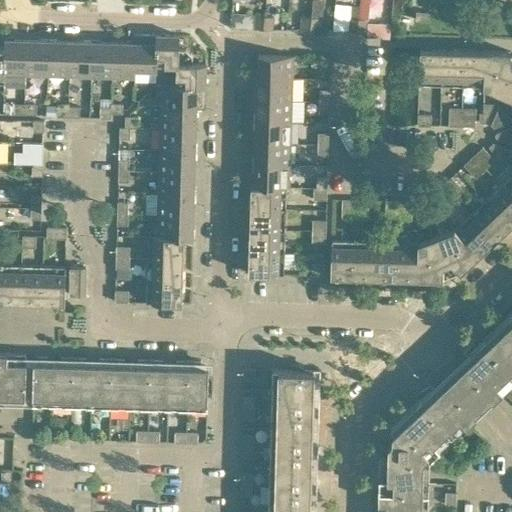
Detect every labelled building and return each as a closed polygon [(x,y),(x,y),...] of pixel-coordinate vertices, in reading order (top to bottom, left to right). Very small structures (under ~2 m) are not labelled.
[(300,29),(310,30),(312,0),(303,0),(302,9),(300,29)] [(312,0),(310,30),(319,31),(322,0),(312,0)] [(347,30),(356,31),(358,16),(359,6),(350,5),(347,30)] [(358,16),(356,31),(365,32),(366,32),(368,7),(359,6),(358,16)] [(426,12),(416,11),(415,20),(428,21),(429,12),(426,12)] [(263,29),(264,16),(255,15),(253,28),(263,29)] [(273,17),(264,16),(263,29),(272,30),(273,17)] [(378,22),(377,37),(388,37),(389,23),(378,22)] [(156,70),(157,34),(134,34),(134,42),(135,69),(156,70)] [(156,70),(156,76),(164,76),(164,64),(177,64),(189,52),(186,49),(179,49),(179,35),(157,34),(156,70)] [(5,74),(24,75),(25,39),(4,39),(4,47),(5,74)] [(46,75),(47,40),(25,39),(24,75),(46,75)] [(68,76),(69,40),(47,40),(46,75),(68,76)] [(89,77),(90,41),(69,40),(68,76),(89,77)] [(111,77),(112,42),(90,41),(89,77),(111,77)] [(135,69),(134,42),(112,42),(111,77),(135,78),(135,69)] [(418,84),(441,85),(442,49),(420,49),(418,84)] [(463,50),(442,49),(441,85),(462,86),(463,50)] [(485,51),(463,50),(462,86),(484,86),(485,51)] [(511,51),(485,51),(484,86),(511,98),(511,65),(510,64),(511,51)] [(176,76),(176,85),(206,86),(206,63),(192,63),(192,56),(189,52),(177,64),(176,76)] [(257,54),(257,77),(292,78),(293,56),(257,54)] [(331,57),(320,56),(320,68),(330,68),(331,57)] [(196,107),(196,108),(205,109),(206,86),(176,85),(176,76),(164,75),(164,76),(164,84),(170,84),(169,105),(170,106),(196,107)] [(257,77),(256,99),(292,100),(292,78),(257,77)] [(329,101),(330,89),(319,89),(319,101),(329,101)] [(256,99),(255,120),(291,121),(301,122),(302,100),(292,100),(256,99)] [(329,112),(329,101),(319,101),(318,112),(329,112)] [(111,102),(111,106),(111,118),(111,113),(122,113),(122,109),(122,102),(111,102)] [(4,113),(24,114),(24,103),(4,103),(4,113)] [(35,103),(24,103),(24,114),(35,114),(35,103)] [(484,103),(483,112),(489,113),(494,103),(484,103)] [(160,128),(196,129),(196,108),(196,107),(170,106),(169,105),(161,105),(160,128)] [(495,115),(499,120),(506,113),(499,105),(495,115)] [(56,116),(68,116),(68,106),(57,106),(56,116)] [(80,106),(68,106),(68,116),(79,117),(80,106)] [(99,117),(111,118),(111,106),(100,106),(99,117)] [(485,123),(489,113),(483,112),(479,112),(479,122),(485,123)] [(511,119),(506,113),(499,120),(503,124),(511,120),(511,119)] [(503,124),(499,120),(495,115),(490,125),(493,128),(503,124)] [(129,116),(125,116),(125,127),(130,127),(131,127),(135,127),(135,116),(129,116)] [(33,142),(43,142),(44,120),(33,119),(33,120),(17,120),(16,141),(33,142)] [(255,142),(290,143),(291,121),(255,120),(255,142)] [(130,127),(125,127),(120,127),(119,138),(130,138),(131,127),(130,127)] [(196,129),(160,128),(159,149),(195,150),(196,129)] [(505,142),(505,135),(505,129),(495,133),(495,137),(505,142)] [(318,132),(317,144),(328,144),(328,133),(318,132)] [(255,142),(254,164),(290,165),(290,143),(255,142)] [(495,154),(498,151),(502,147),(492,142),(488,147),(495,154)] [(328,144),(317,144),(317,155),(328,156),(328,144)] [(486,151),(482,146),(473,155),(477,160),(486,151)] [(502,147),(498,151),(504,158),(511,151),(502,147)] [(194,172),(195,150),(159,149),(159,171),(194,172)] [(477,160),(481,164),(491,155),(486,151),(477,160)] [(33,152),(32,164),(43,164),(43,152),(33,152)] [(481,164),(477,160),(473,155),(468,160),(476,169),(481,164)] [(481,164),(485,169),(495,160),(491,155),(481,164)] [(129,159),(119,158),(118,170),(129,170),(129,159)] [(472,173),(476,169),(468,160),(463,165),(472,173)] [(32,175),(43,175),(43,164),(32,164),(32,175)] [(289,187),(290,165),(254,164),(253,185),(286,186),(286,187),(289,187)] [(481,164),(476,169),(472,173),(476,178),(485,169),(481,164)] [(129,182),(129,170),(118,170),(118,181),(129,182)] [(194,194),(194,172),(159,171),(158,193),(194,194)] [(511,173),(500,185),(511,196),(511,173)] [(320,188),(327,188),(327,176),(317,176),(316,187),(320,188)] [(451,176),(446,181),(454,190),(459,185),(451,176)] [(450,194),(454,190),(446,181),(441,185),(445,190),(450,194)] [(251,185),(250,207),(286,208),(286,187),(286,186),(253,185),(251,185)] [(445,190),(441,185),(432,194),(436,199),(445,190)] [(459,185),(454,190),(450,194),(454,198),(463,189),(459,185)] [(509,225),(511,222),(511,196),(500,185),(485,199),(509,225)] [(445,190),(436,199),(440,203),(450,194),(445,190)] [(193,215),(194,194),(158,193),(157,214),(193,215)] [(444,208),(454,198),(450,194),(440,203),(444,208)] [(31,207),(41,207),(42,196),(31,195),(31,207)] [(485,199),(469,214),(494,240),(509,225),(485,199)] [(427,204),(431,214),(435,210),(438,207),(431,200),(427,204)] [(117,213),(128,213),(129,202),(117,201),(117,213)] [(415,216),(419,216),(425,216),(422,206),(416,206),(415,216)] [(30,218),(31,218),(41,219),(41,207),(31,207),(30,218)] [(250,207),(249,229),(285,230),(286,208),(250,207)] [(431,214),(435,224),(442,217),(435,210),(431,214)] [(128,225),(128,213),(117,213),(117,224),(128,225)] [(184,237),(193,238),(193,215),(157,214),(157,235),(157,236),(184,237)] [(478,255),(494,240),(469,214),(453,229),(478,255)] [(425,216),(419,216),(419,226),(429,226),(425,216)] [(46,238),(66,238),(67,227),(47,226),(46,238)] [(249,229),(249,251),(285,252),(285,230),(249,229)] [(460,272),(478,255),(453,229),(419,242),(418,278),(443,279),(443,265),(450,263),(460,272)] [(22,246),(31,247),(35,247),(36,235),(22,235),(22,246)] [(147,258),(183,259),(184,237),(157,236),(157,235),(148,235),(147,258)] [(330,275),(352,276),(353,240),(331,240),(330,275)] [(353,240),(352,276),(374,277),(375,241),(353,240)] [(374,277),(396,277),(397,242),(375,241),(374,277)] [(397,242),(396,277),(418,278),(419,242),(397,242)] [(116,245),(116,257),(129,257),(130,246),(116,245)] [(249,251),(248,273),(284,274),(284,264),(293,264),(293,252),(285,252),(249,251)] [(129,269),(129,257),(116,257),(116,268),(129,269)] [(147,280),(182,281),(183,259),(147,258),(147,280)] [(0,299),(20,300),(21,265),(0,263),(0,299)] [(42,301),(44,265),(21,265),(20,300),(42,301)] [(65,302),(66,266),(44,265),(42,301),(65,302)] [(70,266),(69,294),(85,294),(86,266),(70,266)] [(146,302),(182,303),(182,281),(147,280),(146,302)] [(128,290),(115,289),(115,301),(128,301),(128,290)] [(378,488),(377,511),(427,511),(429,482),(429,478),(423,478),(423,459),(423,458),(427,455),(429,458),(430,458),(463,427),(468,422),(475,415),(476,414),(486,405),(492,399),(492,398),(494,397),(501,390),(506,386),(511,379),(511,310),(482,339),(481,340),(478,343),(467,353),(466,354),(471,358),(463,365),(462,367),(454,374),(446,382),(444,383),(437,390),(433,385),(432,386),(422,396),(419,399),(418,400),(395,422),(400,427),(392,435),(392,440),(388,444),(387,457),(379,457),(378,488)] [(0,511),(0,396),(4,396),(3,402),(25,403),(26,353),(0,351),(0,511)] [(34,353),(32,403),(207,408),(208,367),(212,367),(212,361),(86,357),(36,355),(36,353),(34,353)] [(244,368),(244,380),(255,380),(255,368),(244,368)] [(272,368),(267,511),(309,511),(310,499),(316,499),(317,473),(311,473),(311,460),(317,460),(318,435),(312,435),(312,422),(318,422),(319,397),(313,397),(313,384),(320,384),(320,370),(272,368)] [(243,396),(243,407),(254,407),(254,396),(243,396)] [(254,419),(254,407),(243,407),(242,418),(254,419)] [(136,441),(148,441),(148,430),(136,430),(136,441)] [(159,430),(148,430),(148,441),(159,441),(159,430)] [(175,442),(186,442),(186,431),(175,431),(175,442)] [(186,431),(186,442),(197,443),(198,431),(186,431)] [(242,434),(242,445),(253,446),(253,434),(242,434)] [(253,457),(253,446),(242,445),(241,457),(253,457)] [(464,464),(472,456),(464,448),(456,456),(464,464)] [(241,472),(241,483),(252,484),(252,472),(241,472)] [(252,484),(241,483),(240,495),(252,495),(252,484)] [(456,503),(456,492),(445,491),(445,503),(456,503)]
